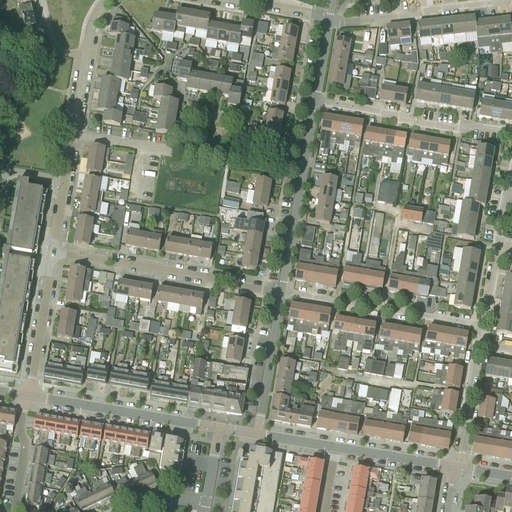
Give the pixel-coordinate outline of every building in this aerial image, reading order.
[(20,8),(26,31),(33,29),(32,27),(36,26),(31,5),(20,8)] [(186,30),(189,12),(178,11),(176,18),(177,18),(175,28),(176,28),(186,30)] [(196,31),(199,14),(189,12),(186,30),(196,31)] [(207,33),(209,24),(210,16),(199,14),(196,31),(207,33)] [(163,34),(166,17),(155,15),(153,25),(148,24),(147,31),(163,34)] [(177,18),(176,18),(166,17),(163,34),(174,36),(176,28),(175,28),(177,18)] [(463,19),(465,35),(477,34),(475,23),(476,23),(475,17),(463,19)] [(452,20),(454,37),(465,35),(463,19),(452,20)] [(498,21),(501,45),(511,43),(511,39),(511,36),(510,19),(498,21)] [(441,21),(442,38),(454,37),(452,20),(441,21)] [(110,36),(117,37),(118,37),(127,38),(129,23),(122,21),(121,26),(112,24),(110,36)] [(429,23),(431,39),(442,38),(441,21),(429,23)] [(487,22),(489,39),(490,55),(502,53),(501,45),(498,21),(487,22)] [(240,39),(241,39),(251,41),(254,24),(242,22),(241,30),(242,30),(240,39)] [(475,23),(477,34),(478,40),(489,39),(487,22),(476,23),(475,23)] [(431,39),(429,23),(418,24),(419,41),(431,39)] [(217,43),(220,26),(209,24),(207,33),(206,41),(217,43)] [(398,26),(400,40),(411,39),(409,25),(398,26)] [(228,45),(231,28),(220,26),(217,43),(228,45)] [(400,40),(398,26),(387,27),(389,47),(400,46),(400,40)] [(241,39),(240,39),(242,30),(241,30),(231,28),(228,45),(239,47),(241,39)] [(284,28),(282,39),(296,41),(298,30),(284,28)] [(118,37),(117,37),(116,48),(133,51),(135,39),(127,38),(118,37)] [(296,41),(282,39),(276,38),(276,41),(281,42),(280,50),(294,52),(296,41)] [(337,40),(335,51),(349,54),(351,42),(337,40)] [(144,52),(133,51),(116,48),(114,58),(131,61),(138,62),(139,57),(150,58),(151,53),(144,52)] [(294,52),(280,50),(274,49),(272,61),(292,64),(294,52)] [(349,54),(335,51),(333,62),(347,65),(349,54)] [(411,56),(405,57),(403,63),(408,64),(418,65),(416,52),(410,53),(411,56)] [(263,55),(260,55),(253,53),(252,61),(262,63),(263,55)] [(403,64),(403,63),(405,57),(396,54),(394,62),(403,64)] [(131,61),(114,58),(112,69),(129,72),(131,61)] [(385,67),(386,60),(376,58),(375,66),(380,66),(385,67)] [(252,61),(249,77),(256,78),(256,73),(253,72),(254,68),(261,69),(262,63),(252,61)] [(347,65),(333,62),(331,73),(345,76),(347,65)] [(188,83),(190,74),(191,74),(192,66),(180,64),(177,81),(188,82),(188,83)] [(418,65),(408,64),(406,71),(416,73),(418,65)] [(486,78),(488,69),(481,68),(479,77),(486,78)] [(129,72),(112,69),(110,80),(119,81),(127,83),(129,72)] [(269,80),(274,81),(288,84),(290,72),(277,70),(276,74),(270,73),(269,80)] [(345,76),(331,73),(329,85),(343,87),(345,76)] [(201,75),(191,74),(190,74),(188,83),(188,82),(186,90),(198,92),(201,75)] [(208,94),(211,77),(201,75),(198,92),(208,94)] [(219,96),(222,79),(211,77),(208,94),(219,96)] [(119,81),(110,80),(102,79),(100,90),(118,93),(119,83),(127,84),(127,83),(119,81)] [(230,98),(231,89),(232,89),(233,81),(222,79),(219,96),(229,98),(230,98)] [(366,88),(367,89),(368,80),(362,79),(360,88),(366,88)] [(288,84),(274,81),(272,92),(287,95),(288,84)] [(396,83),(383,81),(380,101),(393,103),(395,90),(396,83)] [(156,83),(153,98),(171,101),(172,91),(162,89),(163,84),(156,83)] [(427,104),(429,88),(418,86),(415,102),(427,104)] [(438,106),(441,90),(429,88),(427,104),(438,106)] [(231,89),(230,98),(229,98),(227,106),(239,108),(242,91),(232,89),(231,89)] [(118,93),(100,90),(99,101),(116,104),(118,93)] [(408,92),(395,90),(393,103),(406,106),(408,92)] [(449,108),(452,91),(441,90),(438,106),(449,108)] [(460,110),(463,93),(452,91),(449,108),(460,110)] [(287,95),(272,92),(270,104),(271,104),(282,106),(284,106),(287,95)] [(475,95),(463,93),(460,110),(472,112),(475,95)] [(179,103),(171,101),(153,98),(153,99),(161,101),(160,111),(177,114),(179,103)] [(116,104),(99,101),(97,112),(105,113),(114,114),(114,113),(116,104)] [(491,120),(493,103),(482,101),(479,118),(491,120)] [(502,122),(505,105),(493,103),(491,120),(502,122)] [(281,112),(282,106),(271,104),(270,110),(281,112)] [(511,123),(511,106),(505,105),(502,122),(511,123)] [(177,114),(160,111),(158,121),(175,124),(177,114)] [(264,118),(263,123),(281,126),(283,114),(269,112),(268,119),(264,118)] [(105,113),(103,124),(120,127),(122,115),(114,113),(114,114),(105,113)] [(328,157),(331,139),(330,139),(334,118),(323,116),(319,141),(322,141),(320,150),(323,151),(322,156),(328,157)] [(335,145),(339,145),(344,119),(334,118),(330,139),(331,139),(336,140),(335,145)] [(344,119),(339,145),(343,146),(344,141),(350,142),(353,121),(344,119)] [(175,124),(158,121),(156,133),(173,136),(175,124)] [(353,121),(350,142),(349,147),(353,148),(354,143),(355,143),(360,144),(364,123),(353,121)] [(281,126),(263,123),(262,129),(266,129),(265,134),(279,137),(281,126)] [(367,157),(372,158),(377,131),(373,131),(374,129),(368,128),(368,130),(366,129),(363,149),(368,150),(367,157)] [(382,160),(383,157),(386,133),(385,133),(386,131),(380,130),(380,132),(377,131),(372,158),(382,160)] [(388,133),(386,133),(383,157),(392,158),(396,134),(393,134),(394,132),(388,131),(388,133)] [(396,134),(392,158),(392,164),(401,166),(407,136),(405,136),(405,134),(400,133),(400,135),(396,134)] [(279,137),(265,134),(263,146),(277,148),(279,137)] [(413,162),(417,162),(421,139),(417,138),(418,136),(412,135),(412,137),(411,137),(407,157),(413,158),(413,162)] [(421,139),(417,162),(421,163),(422,160),(427,160),(430,140),(429,140),(429,138),(424,137),(424,139),(421,139)] [(436,166),(440,142),(437,141),(437,139),(432,139),(432,140),(430,140),(427,160),(433,161),(432,165),(436,166)] [(443,142),(440,142),(436,166),(441,167),(441,165),(447,166),(451,144),(449,143),(449,141),(444,141),(443,142)] [(91,146),(89,159),(103,161),(105,148),(91,146)] [(478,147),(476,159),(492,162),(494,150),(478,147)] [(126,155),(125,165),(132,166),(134,156),(126,155)] [(103,161),(89,159),(87,172),(101,174),(103,161)] [(224,179),(226,168),(173,159),(171,170),(206,176),(205,183),(218,185),(219,178),(224,179)] [(492,162),(476,159),(474,170),(491,173),(492,162)] [(132,166),(125,165),(123,175),(130,177),(132,166)] [(491,173),(474,170),(472,182),(489,184),(491,173)] [(323,177),(321,189),(335,191),(337,180),(323,177)] [(86,178),(84,189),(98,192),(100,181),(86,178)] [(258,180),(255,193),(269,195),(271,182),(258,180)] [(0,312),(0,342),(21,346),(35,264),(30,263),(32,255),(36,256),(47,192),(28,189),(29,183),(18,181),(17,187),(21,188),(0,312)] [(489,184),(472,182),(470,193),(487,195),(489,184)] [(385,204),(388,185),(381,184),(377,203),(385,204)] [(398,187),(388,185),(385,204),(395,205),(398,187)] [(102,192),(98,192),(84,189),(82,201),(101,204),(102,192)] [(335,191),(321,189),(319,200),(333,202),(335,191)] [(269,195),(255,193),(253,206),(267,208),(269,195)] [(470,193),(468,204),(479,206),(485,207),(487,195),(470,193)] [(155,196),(155,206),(182,207),(182,197),(155,196)] [(238,210),(239,201),(224,198),(223,207),(224,207),(238,210)] [(333,202),(319,200),(317,211),(331,213),(333,202)] [(101,204),(82,201),(80,212),(99,215),(101,204)] [(195,201),(194,210),(219,214),(220,205),(195,201)] [(468,204),(463,203),(461,214),(477,217),(479,206),(468,204)] [(141,207),(129,205),(128,212),(140,214),(141,207)] [(113,211),(112,219),(124,220),(125,213),(125,208),(118,207),(117,212),(113,211)] [(411,222),(413,210),(404,208),(402,220),(411,222)] [(362,219),(364,211),(356,209),(354,217),(362,219)] [(421,223),(423,212),(413,210),(411,222),(421,223)] [(331,213),(317,211),(315,222),(329,225),(331,213)] [(423,212),(421,223),(427,224),(429,213),(423,212)] [(429,213),(427,224),(434,225),(434,221),(436,214),(429,213)] [(477,217),(461,214),(459,226),(476,228),(477,217)] [(79,218),(77,231),(91,233),(93,220),(79,218)] [(124,220),(112,219),(111,226),(115,227),(113,237),(121,238),(123,228),(124,220)] [(250,222),(248,234),(262,236),(264,225),(250,222)] [(476,228),(459,226),(457,237),(474,240),(476,228)] [(312,248),(313,235),(315,229),(304,227),(301,246),(312,248)] [(151,230),(150,237),(148,250),(159,252),(162,233),(151,230)] [(91,233),(77,231),(75,244),(89,246),(91,233)] [(333,235),(333,241),(342,243),(344,234),(345,234),(345,233),(334,231),(333,235)] [(362,286),(365,267),(360,267),(361,256),(365,256),(369,233),(362,231),(360,239),(352,285),(355,285),(355,287),(360,288),(360,286),(362,286)] [(125,246),(137,248),(139,235),(128,233),(125,246)] [(262,236),(248,234),(246,245),(260,247),(262,236)] [(431,234),(430,234),(427,236),(425,248),(431,249),(431,252),(436,252),(437,250),(440,251),(443,236),(432,234),(431,234)] [(139,235),(137,248),(148,250),(150,237),(139,235)] [(121,238),(113,237),(112,247),(119,248),(121,238)] [(415,251),(417,238),(411,237),(409,250),(415,251)] [(352,285),(360,239),(356,238),(353,257),(351,264),(345,263),(342,283),(344,283),(344,285),(349,286),(349,284),(352,285)] [(165,253),(177,255),(179,242),(167,240),(165,253)] [(179,242),(177,255),(188,257),(190,244),(179,242)] [(190,244),(188,257),(199,259),(201,245),(190,244)] [(201,245),(199,259),(210,261),(212,247),(201,245)] [(260,247),(246,245),(244,256),(258,258),(260,247)] [(463,251),(461,262),(478,265),(480,253),(463,251)] [(402,267),(403,267),(405,255),(400,254),(399,259),(396,259),(394,268),(392,268),(388,291),(389,291),(389,293),(394,294),(395,292),(398,292),(402,267)] [(258,258),(244,256),(242,267),(256,270),(258,258)] [(306,283),(309,261),(310,261),(310,256),(306,256),(305,261),(299,260),(295,281),(306,283)] [(315,284),(320,258),(316,257),(315,262),(310,261),(309,261),(306,283),(315,284)] [(325,286),(329,265),(323,264),(324,259),(320,258),(315,284),(325,286)] [(329,265),(325,286),(335,288),(339,266),(333,265),(334,261),(330,260),(329,265)] [(372,288),(376,264),(366,262),(365,267),(362,286),(364,287),(364,289),(368,290),(369,288),(372,288)] [(478,265),(461,262),(459,274),(476,276),(478,265)] [(381,264),(376,264),(372,288),(375,289),(375,291),(380,292),(380,290),(382,290),(386,270),(380,269),(381,264)] [(408,294),(411,274),(405,273),(406,268),(403,267),(402,267),(398,292),(401,293),(400,295),(405,295),(406,294),(408,294)] [(69,279),(89,283),(91,271),(85,270),(71,268),(69,279)] [(417,296),(422,271),(417,270),(416,275),(411,274),(408,294),(409,294),(409,296),(414,297),(414,295),(417,296)] [(436,297),(436,293),(437,288),(438,283),(430,282),(431,277),(425,276),(426,271),(422,271),(417,296),(421,296),(421,298),(425,299),(426,297),(427,297),(428,296),(436,297)] [(99,284),(105,285),(112,286),(113,281),(114,275),(100,273),(99,284)] [(476,276),(459,274),(458,285),(474,288),(476,276)] [(67,290),(81,293),(87,294),(89,283),(69,279),(67,290)] [(117,295),(128,297),(130,284),(119,282),(117,295)] [(130,284),(128,297),(139,299),(141,286),(130,284)] [(474,288),(458,285),(456,296),(473,299),(474,288)] [(141,286),(139,299),(150,301),(152,288),(141,286)] [(503,299),(511,300),(511,289),(504,288),(503,299)] [(156,302),(168,304),(170,291),(159,289),(156,302)] [(81,293),(67,290),(65,302),(79,304),(81,293)] [(170,291),(168,304),(179,306),(181,292),(170,291)] [(181,292),(179,306),(190,308),(192,294),(181,292)] [(192,294),(190,308),(196,309),(195,315),(201,316),(204,296),(192,294)] [(473,299),(456,296),(454,308),(471,311),(473,299)] [(215,308),(217,299),(210,297),(208,307),(215,308)] [(501,310),(511,312),(511,300),(503,299),(501,310)] [(234,313),(248,316),(250,303),(236,301),(234,313)] [(297,333),(298,328),(301,307),(291,305),(287,326),(293,328),(293,332),(297,333)] [(301,307),(298,328),(303,329),(303,334),(307,335),(311,308),(301,307)] [(311,308),(307,335),(311,335),(312,331),(317,331),(317,332),(321,310),(311,308)] [(115,328),(116,320),(114,320),(115,314),(115,310),(108,309),(107,314),(106,326),(115,328)] [(317,332),(317,331),(316,336),(321,337),(322,332),(328,333),(331,312),(321,310),(317,332)] [(499,322),(511,323),(511,312),(501,310),(499,322)] [(60,324),(74,327),(76,314),(62,311),(60,324)] [(213,322),(214,313),(207,311),(205,320),(213,322)] [(248,316),(234,313),(232,327),(246,329),(248,316)] [(340,353),(340,352),(346,320),(343,319),(343,317),(338,316),(338,319),(336,318),(334,332),(339,333),(338,335),(337,335),(336,340),(337,341),(337,343),(335,342),(333,351),(340,353)] [(346,320),(340,352),(345,352),(347,342),(352,343),(356,321),(354,321),(354,319),(350,318),(349,320),(346,320)] [(87,329),(95,330),(97,320),(89,319),(87,329)] [(124,321),(116,320),(115,328),(123,329),(124,321)] [(357,343),(355,352),(360,353),(361,353),(362,350),(366,323),(363,323),(363,320),(358,320),(358,322),(356,321),(352,343),(357,343)] [(135,323),(134,331),(148,333),(150,322),(140,321),(140,324),(135,323)] [(150,322),(148,333),(163,336),(164,329),(159,328),(160,324),(150,322)] [(366,323),(362,350),(372,352),(376,325),(374,325),(375,322),(370,322),(369,324),(366,323)] [(511,323),(499,322),(497,333),(511,335),(511,323)] [(74,327),(60,324),(57,337),(72,340),(74,327)] [(384,352),(388,353),(392,328),(388,327),(389,325),(384,324),(384,326),(382,326),(378,346),(384,347),(384,352)] [(392,328),(388,353),(392,353),(393,348),(398,349),(402,329),(400,329),(401,327),(396,326),(395,328),(392,328)] [(398,349),(398,351),(397,356),(402,357),(402,360),(407,361),(408,356),(412,331),(409,330),(409,328),(404,327),(404,329),(402,329),(398,349)] [(430,355),(434,356),(439,330),(428,328),(425,349),(431,350),(430,355)] [(93,340),(95,330),(87,329),(86,339),(93,340)] [(412,331),(408,356),(412,356),(413,352),(418,353),(422,332),(420,332),(420,330),(415,329),(415,331),(412,331)] [(439,330),(434,356),(444,358),(448,331),(439,330)] [(448,331),(444,358),(454,359),(458,333),(448,331)] [(186,332),(185,339),(189,340),(189,343),(193,344),(201,345),(202,340),(203,335),(186,332)] [(458,333),(454,359),(458,360),(459,355),(465,356),(468,334),(458,333)] [(289,334),(285,350),(293,352),(297,336),(289,334)] [(228,350),(242,353),(244,341),(230,339),(228,350)] [(0,372),(16,375),(20,351),(21,346),(0,342),(0,372)] [(242,353),(228,350),(226,361),(240,364),(242,353)] [(347,371),(349,360),(339,358),(337,369),(347,371)] [(53,381),(57,360),(52,359),(51,366),(46,365),(44,380),(53,381)] [(63,383),(65,368),(60,367),(61,361),(57,360),(53,381),(63,383)] [(497,379),(500,362),(488,360),(485,377),(497,379)] [(96,383),(100,362),(95,361),(94,367),(89,366),(86,381),(96,383)] [(279,372),(293,375),(295,363),(281,361),(279,372)] [(363,374),(370,375),(373,362),(365,361),(363,374)] [(104,362),(100,362),(96,383),(106,384),(108,370),(103,369),(104,362)] [(200,410),(203,385),(205,384),(208,384),(211,365),(195,362),(190,389),(188,404),(188,408),(200,410)] [(370,375),(383,377),(385,365),(373,362),(370,375)] [(508,381),(511,364),(500,362),(497,379),(508,381)] [(72,384),(75,363),(71,363),(70,369),(65,368),(63,383),(72,384)] [(80,364),(75,363),(72,384),(81,386),(84,371),(79,371),(80,364)] [(119,387),(122,365),(118,364),(117,371),(112,370),(109,385),(119,387)] [(128,388),(131,373),(126,372),(127,366),(122,365),(119,387),(128,388)] [(394,377),(395,367),(387,365),(385,378),(393,379),(394,377)] [(437,371),(436,376),(461,380),(462,369),(442,366),(441,372),(437,371)] [(225,367),(223,367),(221,377),(247,382),(249,371),(239,369),(225,367)] [(403,368),(395,367),(394,377),(401,378),(403,368)] [(138,390),(141,368),(137,368),(136,374),(131,373),(128,388),(138,390)] [(146,369),(141,368),(138,390),(147,391),(150,376),(145,376),(146,369)] [(277,383),(291,386),(293,375),(279,372),(277,383)] [(461,380),(436,376),(435,380),(440,381),(439,386),(459,390),(461,380)] [(159,399),(163,378),(159,377),(157,384),(153,383),(150,398),(159,399)] [(169,401),(171,386),(166,385),(167,379),(163,378),(159,399),(169,401)] [(178,403),(182,381),(177,380),(176,387),(171,386),(169,401),(178,403)] [(188,404),(190,389),(186,388),(187,382),(182,381),(178,403),(188,404)] [(228,397),(224,396),(225,390),(224,389),(225,383),(216,382),(215,390),(214,395),(211,412),(225,414),(228,397)] [(224,396),(228,397),(225,414),(239,416),(241,417),(246,387),(225,383),(224,389),(225,390),(224,396)] [(291,386),(277,383),(275,395),(289,397),(291,386)] [(214,395),(215,390),(211,389),(211,386),(208,385),(208,384),(205,384),(203,385),(200,410),(211,412),(214,395)] [(366,399),(368,388),(360,387),(359,398),(366,399)] [(379,402),(381,391),(381,390),(374,389),(372,399),(372,400),(379,402)] [(391,412),(397,413),(401,391),(391,390),(388,407),(392,407),(391,412)] [(388,392),(381,391),(379,402),(386,403),(388,392)] [(432,396),(432,401),(456,405),(458,395),(438,391),(437,397),(432,396)] [(500,408),(502,397),(494,395),(487,394),(483,393),(480,409),(505,413),(506,409),(500,408)] [(314,395),(312,395),(310,404),(299,402),(295,425),(311,428),(315,404),(317,396),(314,395)] [(295,425),(299,402),(274,398),(271,418),(270,421),(273,422),(295,425)] [(327,431),(331,410),(332,400),(327,399),(326,405),(321,404),(317,429),(327,431)] [(456,405),(432,401),(431,405),(435,406),(434,412),(454,416),(456,405)] [(341,407),(337,432),(347,434),(352,403),(342,402),(341,407)] [(352,403),(347,434),(357,436),(360,416),(363,417),(365,405),(352,403)] [(327,431),(337,432),(341,407),(337,406),(336,410),(331,410),(327,431)] [(373,438),(377,414),(378,409),(373,409),(372,415),(366,414),(363,437),(373,438)] [(505,413),(480,409),(478,419),(499,423),(500,417),(505,418),(505,413)] [(6,436),(7,427),(14,428),(16,413),(5,411),(1,436),(6,436)] [(393,442),(397,415),(387,413),(386,420),(383,440),(393,442)] [(383,440),(386,420),(380,419),(381,415),(377,414),(373,438),(383,440)] [(401,416),(397,415),(393,442),(403,443),(407,421),(400,420),(401,416)] [(41,448),(46,418),(36,416),(33,431),(41,432),(39,442),(36,441),(35,447),(41,448)] [(55,435),(58,420),(46,418),(41,448),(46,449),(49,434),(55,435)] [(418,446),(423,420),(418,419),(412,418),(411,423),(408,444),(418,446)] [(64,447),(68,422),(58,420),(55,435),(62,436),(60,447),(64,447)] [(428,447),(433,422),(428,421),(423,420),(418,446),(428,447)] [(80,423),(68,422),(64,447),(68,448),(70,437),(77,438),(80,423)] [(438,449),(442,423),(433,422),(428,447),(438,449)] [(447,424),(442,423),(438,449),(448,451),(452,430),(446,429),(447,424)] [(88,451),(93,426),(83,424),(80,439),(86,440),(84,451),(88,451)] [(93,426),(88,451),(92,452),(94,441),(100,442),(103,427),(93,426)] [(113,455),(117,430),(106,428),(103,443),(110,444),(108,455),(113,455)] [(472,454),(482,456),(486,429),(482,429),(481,434),(475,433),(472,454)] [(486,429),(482,456),(492,458),(497,431),(492,431),(486,429)] [(125,446),(128,431),(117,430),(113,455),(117,456),(119,445),(125,446)] [(134,459),(138,433),(128,431),(125,446),(131,447),(129,458),(134,459)] [(497,431),(492,458),(502,459),(506,433),(497,431)] [(150,435),(138,433),(134,459),(139,460),(140,449),(147,450),(150,435)] [(180,478),(186,443),(172,441),(172,439),(164,438),(164,435),(153,433),(148,463),(154,464),(163,484),(177,477),(180,478)] [(506,433),(502,459),(511,460),(511,438),(510,439),(510,434),(506,433)] [(34,449),(33,459),(54,462),(55,457),(48,456),(49,451),(34,449)] [(241,465),(232,511),(273,511),(283,455),(265,452),(257,451),(250,449),(248,466),(241,465)] [(245,463),(247,456),(241,454),(239,460),(245,463)] [(54,462),(33,459),(31,468),(46,470),(47,466),(53,467),(54,462)] [(303,467),(302,471),(321,475),(323,464),(300,460),(299,466),(303,467)] [(142,465),(137,468),(148,491),(157,487),(150,472),(146,474),(142,465)] [(46,470),(31,468),(30,477),(51,481),(52,475),(46,474),(46,470)] [(148,491),(137,468),(133,470),(134,472),(137,478),(133,480),(135,483),(140,495),(148,491)] [(355,469),(353,480),(372,483),(372,479),(377,480),(378,473),(355,469)] [(321,475),(302,471),(301,477),(299,476),(298,481),(299,481),(319,485),(321,475)] [(51,481),(30,477),(28,486),(43,489),(44,484),(50,485),(51,481)] [(125,479),(119,481),(128,500),(138,496),(131,481),(127,483),(125,479)] [(416,486),(416,490),(434,493),(436,482),(412,479),(411,485),(416,486)] [(102,480),(100,481),(98,483),(96,483),(106,502),(115,498),(108,483),(105,485),(103,481),(102,482),(102,480)] [(372,483),(353,480),(351,490),(374,494),(375,490),(371,489),(372,483)] [(128,500),(119,481),(116,483),(118,487),(114,490),(115,493),(121,504),(128,500)] [(319,485),(299,481),(298,486),(301,486),(300,492),(318,495),(319,485)] [(106,502),(96,483),(94,485),(96,489),(90,492),(97,506),(106,502)] [(381,491),(390,492),(391,487),(382,485),(382,484),(377,484),(376,489),(381,489),(381,491)] [(43,489),(28,486),(27,495),(42,498),(46,499),(48,490),(43,489)] [(85,511),(88,511),(80,491),(78,487),(75,488),(79,498),(74,500),(79,511),(85,511)] [(85,489),(80,491),(88,511),(97,506),(90,492),(87,493),(85,489)] [(374,494),(351,490),(349,501),(368,504),(369,498),(373,499),(374,494)] [(434,493),(416,490),(415,497),(419,497),(418,501),(433,504),(434,493)] [(511,511),(511,492),(506,491),(506,498),(498,497),(497,504),(495,511),(511,511)] [(318,495),(300,492),(298,498),(303,499),(302,504),(316,506),(318,495)] [(42,498),(27,495),(25,505),(40,507),(42,498)] [(495,511),(497,504),(490,503),(491,501),(475,499),(473,511),(466,510),(465,511),(495,511)] [(368,504),(349,501),(347,511),(351,511),(361,511),(362,509),(367,510),(368,504)] [(431,511),(433,504),(418,501),(418,506),(413,505),(412,511),(417,511),(431,511)] [(77,511),(73,503),(65,507),(66,511),(77,511)]
